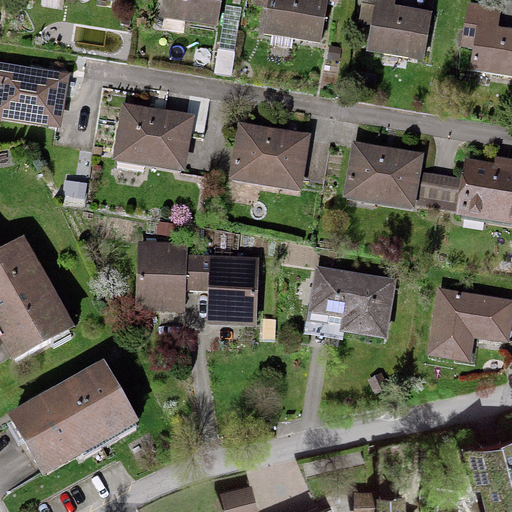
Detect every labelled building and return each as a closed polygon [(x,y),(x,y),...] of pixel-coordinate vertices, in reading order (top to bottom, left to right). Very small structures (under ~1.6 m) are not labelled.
[(163,0),(161,21),(218,28),(221,0),(163,0)] [(257,0),(256,8),(267,10),(263,40),(321,48),(327,0),(331,0),(338,1),(338,0),(257,0)] [(423,64),(430,15),(393,10),(394,0),(362,0),(360,23),(374,25),(369,57),(423,64)] [(500,12),(467,7),(461,49),(474,51),(470,75),(511,81),(511,33),(497,31),(500,12)] [(0,123),(58,132),(67,76),(0,65),(0,123)] [(192,117),(123,107),(115,163),(184,173),(192,117)] [(301,195),(310,138),(239,127),(230,185),(301,195)] [(422,158),(352,146),(343,203),(413,214),(415,203),(419,177),(422,158)] [(419,177),(415,203),(459,210),(457,222),(511,230),(511,170),(466,163),(462,184),(419,177)] [(198,292),(198,260),(184,260),(184,245),(140,245),(139,311),(183,312),(184,292),(198,292)] [(18,247),(0,257),(0,343),(13,366),(68,334),(18,247)] [(198,260),(198,292),(209,293),(209,327),(254,328),(255,261),(198,260)] [(386,342),(394,286),(317,274),(311,315),(346,321),(344,335),(386,342)] [(507,344),(511,309),(511,305),(439,296),(430,358),(469,363),(473,340),(507,344)] [(138,425),(104,366),(12,419),(46,478),(138,425)] [(511,511),(511,438),(468,449),(476,483),(486,480),(493,511),(511,511)] [(223,511),(254,511),(249,488),(220,495),(223,511)] [(373,511),(373,496),(353,496),(352,511),(373,511)] [(382,511),(400,511),(401,497),(381,498),(382,511)]
